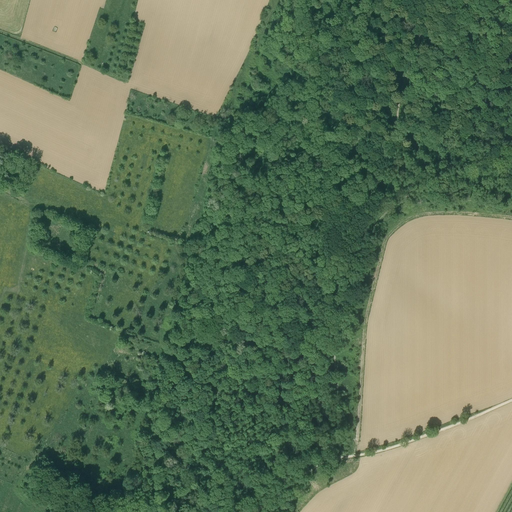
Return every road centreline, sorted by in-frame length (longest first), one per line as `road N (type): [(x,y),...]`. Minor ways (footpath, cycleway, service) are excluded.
road 1 (track): [(31,204),(23,290),(110,361)]
road 2 (track): [(336,458),(392,447),(511,400)]
road 3 (track): [(0,31),(130,83)]
